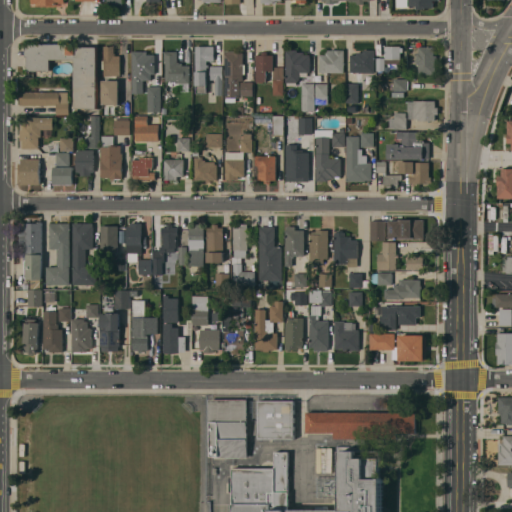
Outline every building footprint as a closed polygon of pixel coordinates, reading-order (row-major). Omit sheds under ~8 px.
[(433,0),(433,9),(417,8),(417,6),(408,6),(408,0),(433,0)] [(69,43),(69,45),(76,45),(76,46),(98,46),(97,108),(75,108),(75,59),(51,59),(51,70),(29,70),(29,56),(27,56),(27,43),(69,43)] [(121,75),(118,75),(118,77),(106,77),(106,75),(105,75),(105,68),(102,68),(102,59),(104,59),(104,45),(114,45),(114,52),(116,52),(116,55),(120,55),(121,75)] [(196,46),(214,45),(214,60),(207,60),(207,64),(209,64),(209,67),(207,67),(208,85),(207,85),(207,92),(197,93),(196,46)] [(386,45),(401,46),(401,47),(403,47),(403,51),(401,51),(401,63),(386,63),(386,45)] [(434,46),(434,55),(437,55),(437,58),(436,58),(436,73),(419,73),(419,63),(417,63),(417,61),(415,61),(415,58),(417,58),(417,52),(419,52),(419,46),(434,46)] [(286,49),(298,49),(298,52),(305,52),(305,54),(311,54),(311,72),(308,72),(308,74),(300,74),(300,79),(297,82),(297,85),(287,86),(287,82),(286,82),(286,49)] [(344,72),(320,72),(320,54),(327,54),(327,49),(345,49),(344,72)] [(375,72),(351,72),(351,54),(357,54),(357,51),(364,51),(364,49),(375,49),(375,72)] [(132,50),(146,50),(146,54),(155,54),(155,74),(152,74),(152,80),(144,80),(144,93),(133,93),(132,50)] [(166,63),(164,63),(165,50),(178,50),(178,62),(183,62),(183,64),(190,64),(190,82),(178,82),(178,81),(166,80),(166,63)] [(226,50),(244,50),(243,64),(245,64),(245,73),(244,73),(244,80),(240,80),(239,97),(236,97),(236,101),(226,101),(226,97),(226,50)] [(284,94),(273,94),(273,70),(267,70),(267,81),(257,81),(257,54),(262,54),(262,51),(268,51),(268,54),(274,54),(274,66),(284,66),(284,94)] [(376,58),(385,58),(385,71),(377,71),(376,58)] [(215,79),(211,79),(211,65),(223,65),(223,94),(215,94),(215,79)] [(394,78),(408,78),(407,90),(394,90),(394,78)] [(119,104),(103,104),(103,79),(120,79),(119,104)] [(241,81),(255,82),(255,95),(241,95),(241,81)] [(303,83),(315,83),(315,95),(315,110),(302,110),(303,83)] [(328,83),(328,103),(316,103),(316,83),(328,83)] [(346,83),(359,83),(359,102),(346,102),(346,83)] [(148,86),(162,86),(161,111),(148,111),(148,86)] [(69,91),(69,101),(70,101),(69,113),(57,113),(57,105),(20,104),(21,91),(69,91)] [(409,112),(408,112),(408,100),(413,101),(413,100),(436,100),(436,106),(439,106),(438,113),(435,113),(435,120),(428,120),(418,120),(418,118),(408,118),(409,112)] [(406,112),(406,117),(407,117),(407,129),(395,129),(395,127),(390,127),(390,118),(395,118),(395,112),(406,112)] [(284,135),(273,135),(273,114),(284,114),(284,135)] [(101,147),(89,147),(88,135),(92,135),(92,127),(91,127),(91,122),(92,122),(92,115),(100,115),(101,147)] [(136,140),(136,115),(148,115),(148,124),(159,124),(159,140),(136,140)] [(23,148),(23,139),(21,140),(21,129),(23,129),(23,123),(25,123),(25,116),(53,116),(53,129),(53,130),(54,130),(54,135),(53,135),(53,137),(44,137),(44,129),(42,129),(42,136),(39,136),(40,148),(23,148)] [(312,134),(312,117),(298,116),(298,134),(312,134)] [(115,134),(115,120),(117,120),(117,117),(130,117),(130,119),(131,119),(131,134),(115,134)] [(313,127),(313,141),(300,141),(300,126),(313,127)] [(179,128),(189,128),(189,137),(191,137),(190,150),(179,150),(179,128)] [(388,158),(388,143),(400,143),(400,144),(402,144),(403,138),(398,138),(398,130),(423,131),(423,142),(430,142),(430,158),(424,158),(388,158)] [(345,132),(345,146),(333,146),(333,132),(345,132)] [(374,132),(374,146),(362,146),(362,132),(374,132)] [(207,146),(207,133),(223,133),(223,146),(207,146)] [(226,158),(226,151),(241,151),(241,138),(244,138),(244,133),(252,133),(252,138),(255,138),(255,151),(244,151),(245,175),(243,175),(243,176),(240,176),(240,175),(235,175),(235,179),(226,179),(226,158)] [(102,146),(103,146),(103,135),(114,135),(114,145),(121,145),(121,153),(123,153),(123,178),(114,178),(114,180),(111,180),(111,177),(102,177),(102,146)] [(347,135),(360,136),(360,148),(363,148),(363,154),(368,154),(367,162),(372,162),(372,180),(366,179),(366,181),(347,180),(347,135)] [(317,136),(330,136),(330,158),(341,158),(341,175),(335,175),(335,178),(328,178),(328,180),(317,180),(317,136)] [(61,151),(61,137),(75,137),(75,151),(61,151)] [(77,149),(94,149),(94,171),(91,171),(91,175),(80,175),(80,172),(77,171),(77,149)] [(57,165),(57,152),(70,151),(70,164),(57,165)] [(310,178),(306,178),(306,180),(286,181),(286,158),(301,158),(301,151),(310,151),(310,178)] [(276,179),(271,179),(271,182),(265,182),(265,179),(259,180),(259,165),(256,165),(256,155),(276,155),(276,179)] [(133,159),(141,159),(141,157),(153,157),(153,167),(150,166),(150,171),(156,171),(156,178),(133,178),(133,159)] [(210,179),(210,182),(207,182),(207,179),(195,179),(195,157),(203,157),(203,159),(206,159),(206,161),(215,161),(215,164),(218,164),(218,179),(210,179)] [(22,184),(21,158),(40,158),(41,184),(22,184)] [(165,159),(184,159),(184,175),(178,175),(177,179),(165,179),(165,159)] [(387,174),(402,174),(402,179),(398,179),(398,186),(394,186),(394,184),(384,184),(384,172),(377,172),(377,161),(386,161),(387,174)] [(430,176),(432,176),(432,182),(409,182),(409,172),(400,172),(400,161),(415,161),(430,162),(430,176)] [(53,184),(53,167),(73,166),(73,184),(53,184)] [(511,199),(499,199),(499,175),(503,175),(503,168),(511,168),(511,199)] [(390,220),(400,220),(400,219),(424,219),(424,237),(412,237),(412,238),(390,237),(390,220)] [(385,240),(371,240),(371,220),(385,220),(385,240)] [(42,279),(28,279),(28,277),(26,277),(26,260),(24,260),(24,245),(20,245),(20,228),(24,228),(24,223),(38,223),(38,221),(42,221),(42,279)] [(70,284),(47,284),(47,266),(57,266),(58,248),(50,248),(50,222),(70,223),(70,284)] [(74,222),(93,222),(93,234),(95,234),(94,237),(94,248),(86,248),(86,266),(97,266),(97,284),(73,284),(74,222)] [(127,225),(131,225),(131,222),(143,222),(142,254),(127,253),(127,225)] [(153,250),(160,250),(160,234),(162,234),(162,227),(167,226),(167,223),(173,223),(173,226),(178,226),(179,235),(176,235),(176,247),(175,247),(175,254),(164,254),(164,262),(162,262),(162,274),(153,274),(153,250)] [(190,226),(195,226),(195,223),(201,223),(201,226),(205,226),(205,265),(204,265),(204,271),(191,271),(191,265),(190,265),(190,226)] [(248,233),(249,233),(249,238),(248,238),(248,249),(247,249),(247,254),(237,254),(237,249),(234,249),(234,226),(240,226),(240,223),(248,223),(248,233)] [(207,227),(213,227),(213,224),(218,224),(218,227),(224,227),(224,262),(207,262),(207,227)] [(118,242),(125,242),(125,254),(119,254),(119,251),(116,251),(116,255),(101,255),(101,225),(118,225),(118,242)] [(304,255),(294,255),(294,257),(292,257),(292,265),(286,265),(286,229),(287,229),(287,225),(295,225),(295,229),(304,229),(304,255)] [(260,226),(275,226),(275,246),(283,246),(283,279),(260,279),(260,226)] [(328,258),(324,258),(324,263),(317,263),(317,266),(311,266),(311,262),(310,262),(310,234),(312,234),(312,231),(316,231),(316,229),(329,229),(328,258)] [(335,231),(337,231),(337,230),(344,230),(344,231),(346,231),(346,235),(349,235),(349,236),(352,236),(352,239),(358,239),(358,266),(347,266),(347,263),(335,263),(335,231)] [(511,236),(501,236),(501,253),(511,253),(511,236)] [(378,253),(383,253),(383,241),(396,241),(396,254),(399,254),(399,257),(397,257),(396,269),(378,269),(378,253)] [(179,246),(187,246),(187,265),(186,265),(186,266),(182,266),(182,265),(179,264),(179,246)] [(407,269),(407,256),(408,256),(408,253),(412,253),(412,256),(424,256),(424,269),(407,269)] [(511,273),(507,273),(507,271),(503,271),(503,257),(507,258),(507,256),(511,256),(511,273)] [(118,271),(118,258),(126,258),(126,271),(118,271)] [(139,259),(152,259),(152,273),(139,274),(139,259)] [(234,264),(243,264),(243,271),(256,271),(256,284),(233,283),(234,264)] [(229,288),(217,288),(217,286),(216,286),(216,272),(230,273),(229,288)] [(295,273),(307,272),(307,286),(295,286),(295,273)] [(363,272),(363,279),(369,279),(369,286),(363,286),(363,287),(350,287),(350,272),(363,272)] [(392,284),(378,284),(378,282),(371,282),(371,273),(378,273),(378,272),(392,272),(392,284)] [(332,286),(319,286),(319,273),(332,273),(332,286)] [(421,279),(421,285),(422,285),(422,288),(421,288),(421,297),(404,297),(404,298),(385,298),(385,288),(395,288),(395,284),(400,284),(400,278),(421,279)] [(43,306),(28,306),(28,288),(43,288),(43,306)] [(115,289),(129,289),(130,307),(116,308),(115,289)] [(331,290),(331,291),(333,291),(332,305),(319,305),(319,302),(310,302),(310,289),(331,290)] [(232,290),(252,290),(252,305),(232,305),(232,290)] [(295,292),(307,291),(308,304),(306,304),(306,305),(297,305),(297,304),(295,304),(295,292)] [(363,291),(363,305),(350,305),(350,291),(363,291)] [(193,324),(193,295),(193,293),(206,293),(206,295),(208,295),(209,324),(193,324)] [(511,293),(511,306),(497,306),(497,293),(511,293)] [(180,351),(180,352),(164,352),(164,323),(164,294),(169,294),(169,298),(179,297),(179,322),(173,322),(173,326),(179,326),(179,336),(191,336),(192,351),(180,351)] [(143,349),(143,352),(139,352),(139,350),(133,350),(133,299),(146,299),(146,316),(158,316),(158,333),(148,333),(148,335),(149,335),(149,349),(143,349)] [(283,321),(274,321),(274,332),(278,332),(278,349),(274,349),(274,350),(272,350),(272,349),(269,349),(269,351),(264,351),(264,349),(262,349),(262,350),(259,350),(259,349),(256,349),(256,308),(266,308),(266,319),(271,319),(270,305),(276,305),(276,300),(283,300),(283,321)] [(99,304),(99,317),(87,316),(87,303),(99,304)] [(421,305),(421,316),(418,316),(418,317),(417,317),(417,324),(399,323),(399,313),(397,313),(397,329),(380,329),(380,314),(383,314),(383,305),(421,305)] [(60,307),(72,307),(71,320),(60,320),(60,307)] [(500,308),(511,308),(511,324),(500,324),(500,308)] [(223,309),(231,309),(232,330),(223,330),(223,309)] [(45,310),(57,310),(57,323),(59,323),(59,328),(63,328),(63,351),(52,351),(52,350),(50,350),(50,348),(45,348),(45,310)] [(102,345),(100,345),(100,325),(102,325),(102,314),(107,313),(107,312),(120,312),(120,345),(119,345),(119,350),(102,350),(102,345)] [(329,346),(328,346),(328,350),(314,350),(314,347),(309,347),(310,314),(320,314),(320,320),(330,320),(329,346)] [(304,344),(303,344),(303,348),(298,348),(298,349),(293,349),(293,350),(288,350),(288,348),(286,348),(286,321),(288,321),(288,316),(295,316),(295,317),(304,317),(304,344)] [(92,348),(87,348),(87,351),(73,351),(72,318),(84,318),(84,321),(88,321),(88,328),(92,327),(92,348)] [(360,349),(344,349),(344,348),(335,347),(335,320),(345,320),(345,321),(353,321),(353,323),(355,323),(355,327),(353,327),(353,329),(360,329),(360,349)] [(26,322),(32,322),(32,321),(40,322),(39,344),(38,352),(34,352),(33,354),(29,354),(29,351),(24,351),(26,322)] [(214,349),(214,352),(204,351),(204,349),(200,349),(201,328),(220,329),(220,349),(214,349)] [(225,331),(236,331),(236,329),(244,330),(244,337),(245,337),(244,349),(240,349),(240,353),(231,353),(231,349),(225,349),(225,331)] [(511,363),(498,363),(498,353),(496,353),(496,342),(498,342),(498,332),(511,332),(511,363)] [(371,349),(371,333),(395,333),(395,346),(399,346),(399,334),(425,334),(425,335),(427,335),(427,359),(393,359),(393,349),(371,349)] [(511,396),(511,422),(500,422),(500,412),(499,412),(499,396),(511,396)] [(349,399),(349,407),(322,406),(322,398),(349,399)] [(248,457),(218,457),(218,455),(211,455),(211,421),(210,421),(210,399),(248,399),(248,457)] [(380,400),(380,407),(353,406),(353,399),(380,400)] [(295,400),(295,438),(259,438),(259,400),(295,400)] [(416,412),(416,432),(397,432),(397,438),(334,438),(334,432),(307,432),(307,411),(416,412)] [(511,464),(499,464),(499,442),(504,442),(504,435),(511,435),(511,464)] [(233,511),(233,468),(275,468),(275,451),(289,451),(289,510),(342,510),(342,450),(381,450),(381,478),(382,478),(382,511),(233,511)]
